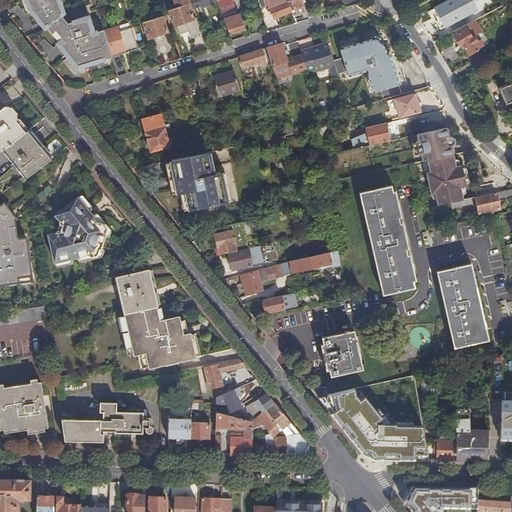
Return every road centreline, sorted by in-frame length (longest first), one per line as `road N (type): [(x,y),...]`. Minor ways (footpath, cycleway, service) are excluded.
road 1 (tertiary): [(354,476),(54,100)]
road 2 (residential): [(0,466),(354,476)]
road 3 (residential): [(54,100),(388,1)]
road 4 (residential): [(511,173),(448,104),(388,1)]
road 5 (residential): [(354,476),(511,475)]
